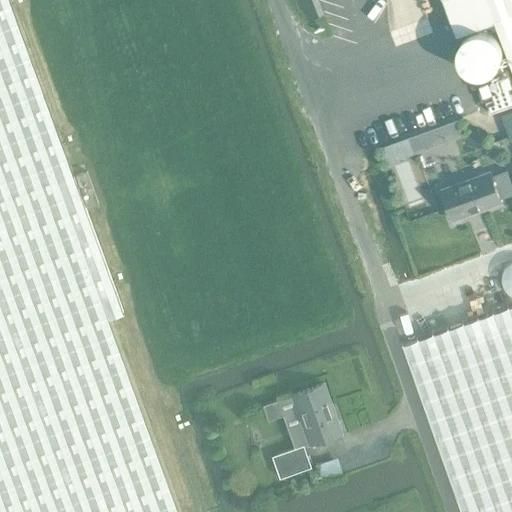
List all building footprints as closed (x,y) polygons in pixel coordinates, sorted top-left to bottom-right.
[(0,0),(0,511),(178,511),(108,317),(123,312),(10,0),(0,0)] [(511,0),(488,0),(495,18),(511,63),(511,0)] [(483,100),(511,89),(511,81),(508,69),(476,81),(483,100)] [(491,113),(511,105),(511,95),(511,93),(487,101),(491,113)] [(447,141),(463,135),(457,119),(441,125),(447,141)] [(413,154),(428,148),(423,132),(407,138),(413,154)] [(492,171),(443,189),(454,219),(502,201),(501,198),(511,194),(511,185),(506,170),(493,175),(492,171)] [(87,208),(98,204),(87,171),(75,175),(87,208)] [(460,511),(511,511),(511,304),(401,344),(460,511)] [(292,394),(262,405),(268,421),(298,411),(310,444),(341,433),(323,383),(292,394)] [(260,447),(255,434),(236,441),(241,454),(260,447)] [(280,477),(310,467),(303,446),(273,456),(280,477)]
